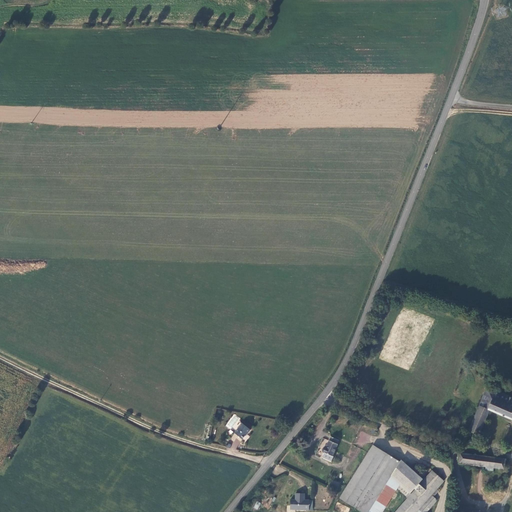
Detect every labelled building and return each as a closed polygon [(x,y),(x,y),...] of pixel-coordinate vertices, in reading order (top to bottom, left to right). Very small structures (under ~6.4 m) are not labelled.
[(511,397),(486,387),(467,430),(472,432),(477,434),(488,410),(511,420),(511,397)] [(247,435),(251,430),(244,424),(242,425),(235,433),(243,439),(247,435)] [(333,458),(336,450),(338,445),(337,444),(339,440),(332,438),(331,441),(330,441),(326,449),(325,448),(324,449),(323,452),(323,453),(325,454),(323,459),(332,463),(334,459),(333,459),(333,458)] [(337,496),(360,511),(363,511),(376,493),(397,462),(371,445),(337,496)] [(508,459),(459,452),(458,462),(484,466),(484,469),(492,470),(492,467),(501,468),(502,468),(503,467),(504,466),(506,467),(508,459)] [(398,459),(397,462),(376,493),(363,511),(378,511),(387,499),(395,487),(403,494),(407,490),(408,492),(421,479),(398,459)] [(422,511),(434,500),(431,497),(436,491),(435,489),(442,482),(431,471),(389,511),(422,511)] [(339,484),(332,480),(329,487),(336,490),(339,484)] [(309,500),(305,500),(305,493),(296,493),(295,500),(291,500),(290,509),(309,510),(309,500)] [(336,507),(340,509),(339,511),(340,511),(347,511),(350,508),(341,504),(341,505),(337,503),(336,507)]
